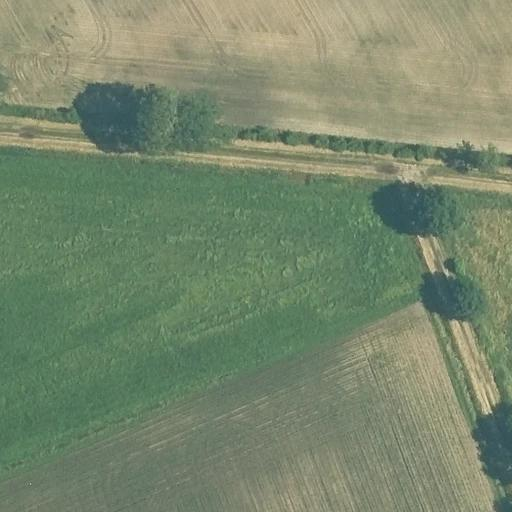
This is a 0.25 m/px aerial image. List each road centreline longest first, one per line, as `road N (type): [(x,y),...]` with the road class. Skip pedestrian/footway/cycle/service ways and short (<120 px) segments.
road 1 (track): [(0,138),(511,187)]
road 2 (track): [(408,178),(511,450)]
